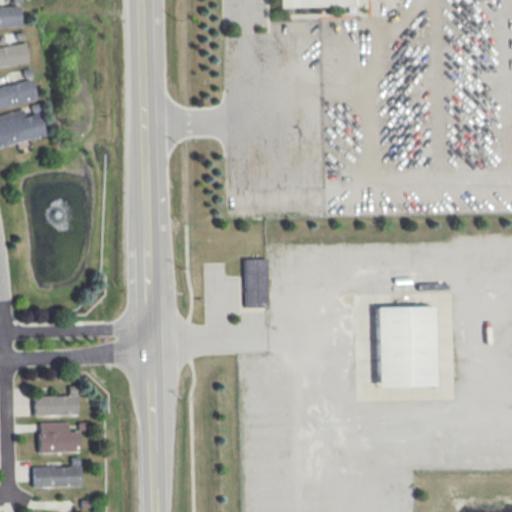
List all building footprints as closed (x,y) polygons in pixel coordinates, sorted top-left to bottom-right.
[(0,6),(0,26),(19,26),(18,6),(0,6)] [(0,45),(0,66),(26,62),(23,42),(0,45)] [(0,106),(34,99),(30,79),(0,85),(0,106)] [(0,145),(44,133),(38,112),(23,116),(21,108),(0,114),(0,145)] [(243,307),(265,307),(264,258),(242,258),(243,307)] [(373,307),(430,306),(432,385),(375,386),(373,307)] [(75,415),(74,394),(31,395),(32,416),(75,415)] [(76,430),(66,431),(66,422),(36,422),(37,452),(77,451),(76,430)] [(31,466),(31,487),(78,486),(78,465),(31,466)]
